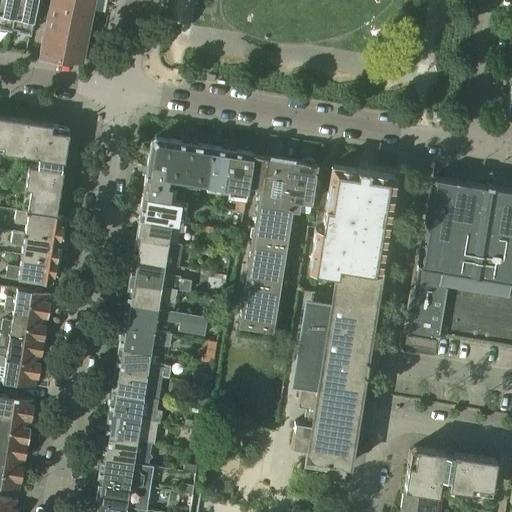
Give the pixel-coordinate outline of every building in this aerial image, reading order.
[(0,0),(0,26),(11,28),(11,26),(16,0),(0,0)] [(16,0),(11,26),(18,27),(17,30),(29,32),(36,0),(16,0)] [(49,0),(38,56),(82,60),(94,0),(49,0)] [(43,157),(65,160),(69,129),(66,125),(0,114),(0,143),(6,144),(5,151),(43,157)] [(150,141),(146,167),(163,170),(161,182),(166,183),(167,178),(172,179),(175,162),(165,161),(168,140),(154,138),(150,141)] [(172,179),(180,180),(179,183),(183,184),(189,144),(168,140),(165,161),(175,162),(172,179)] [(212,147),(189,144),(183,184),(187,185),(188,181),(206,184),(212,147)] [(228,149),(212,147),(206,184),(218,186),(218,189),(222,190),(228,149)] [(253,153),(228,149),(222,190),(226,190),(227,187),(247,190),(253,153)] [(271,332),(290,209),(287,207),(290,187),(285,186),(286,181),(280,180),(284,158),(253,153),(247,190),(259,191),(238,327),(271,332)] [(301,160),(284,158),(280,180),(286,181),(285,186),(290,187),(287,207),(290,209),(298,210),(299,201),(311,203),(318,163),(316,163),(314,158),(305,156),(301,160)] [(63,170),(65,160),(43,157),(41,167),(27,165),(24,186),(33,188),(30,208),(57,212),(63,170)] [(337,264),(380,271),(380,269),(378,269),(393,175),(367,171),(368,169),(355,167),(355,168),(330,164),(320,229),(313,228),(307,264),(312,264),(310,279),(328,282),(329,276),(334,277),(335,277),(337,264)] [(166,186),(166,183),(161,182),(163,170),(146,167),(142,197),(173,202),(175,187),(166,186)] [(469,182),(432,176),(412,295),(419,296),(413,333),(437,337),(438,332),(511,342),(511,189),(510,189),(493,186),(493,184),(487,183),(486,185),(469,182)] [(179,203),(173,202),(142,197),(139,217),(180,223),(181,218),(177,217),(179,203)] [(26,222),(25,232),(59,238),(59,237),(62,237),(63,231),(64,225),(61,225),(62,216),(28,210),(16,208),(14,220),(26,222)] [(166,244),(176,246),(180,223),(139,217),(135,239),(166,244)] [(59,238),(25,232),(12,230),(10,242),(23,244),(21,254),(56,260),(56,259),(58,259),(60,247),(58,247),(59,238)] [(135,239),(132,262),(163,266),(178,269),(182,246),(176,246),(166,244),(135,239)] [(21,254),(19,264),(7,262),(5,275),(52,282),(54,273),(56,274),(58,268),(58,261),(56,260),(21,254)] [(162,274),(163,266),(132,262),(128,283),(160,288),(176,290),(189,292),(191,281),(179,279),(180,276),(162,274)] [(327,471),(328,460),(350,463),(363,374),(365,374),(367,357),(366,357),(380,271),(337,264),(335,277),(334,277),(326,327),(310,324),(306,349),(299,347),(297,363),(301,364),(301,366),(304,366),(298,405),(305,406),(303,422),(295,420),(290,446),(307,449),(304,468),(327,471)] [(160,288),(128,283),(125,305),(156,310),(173,312),(176,290),(160,288)] [(4,309),(13,311),(40,315),(47,317),(49,301),(43,300),(44,291),(17,287),(15,297),(6,295),(4,309)] [(121,327),(153,332),(163,333),(165,320),(179,322),(178,330),(204,334),(207,318),(175,313),(173,312),(156,310),(125,305),(121,327)] [(13,311),(12,319),(3,318),(0,332),(43,339),(45,325),(39,324),(40,315),(13,311)] [(172,335),(163,333),(153,332),(121,327),(118,348),(150,353),(151,345),(170,348),(172,335)] [(0,354),(33,360),(34,354),(41,355),(43,339),(0,332),(0,334),(0,354)] [(118,348),(115,370),(146,375),(162,377),(169,378),(171,365),(149,360),(150,353),(118,348)] [(200,360),(213,362),(214,355),(202,353),(200,360)] [(0,354),(0,380),(30,385),(31,376),(37,377),(39,361),(33,360),(0,354)] [(115,370),(111,392),(143,397),(159,399),(162,377),(146,375),(115,370)] [(208,391),(191,388),(189,403),(206,406),(208,391)] [(159,399),(143,397),(111,392),(108,414),(139,419),(157,421),(160,422),(162,410),(157,409),(159,399)] [(33,405),(27,404),(28,398),(0,393),(0,415),(24,420),(30,421),(33,405)] [(139,419),(108,414),(105,435),(151,443),(153,443),(157,421),(139,419)] [(0,439),(27,444),(29,428),(23,428),(24,420),(0,415),(0,439)] [(203,421),(185,419),(184,425),(202,428),(203,421)] [(188,448),(200,450),(204,429),(191,427),(188,448)] [(151,443),(105,435),(101,458),(133,462),(142,463),(148,464),(151,443)] [(0,464),(18,467),(19,459),(24,460),(27,444),(0,439),(0,464)] [(409,448),(403,487),(438,493),(441,476),(450,478),(448,486),(471,490),(471,485),(492,488),(496,458),(413,446),(409,448)] [(97,467),(100,468),(98,480),(129,484),(150,488),(153,465),(148,464),(142,463),(133,462),(101,458),(98,460),(97,467)] [(183,469),(196,471),(197,463),(184,461),(183,469)] [(18,467),(0,464),(0,485),(14,488),(15,482),(21,483),(23,468),(18,467)] [(95,502),(126,507),(146,510),(150,488),(129,484),(98,480),(97,489),(95,502)] [(435,511),(438,493),(403,487),(400,507),(429,511),(435,511)] [(0,511),(16,511),(17,507),(11,506),(12,498),(0,495),(0,511)] [(95,502),(93,511),(148,511),(149,510),(146,510),(126,507),(95,502)]
